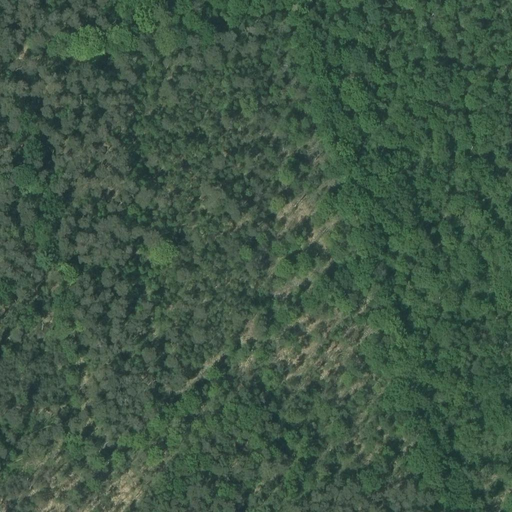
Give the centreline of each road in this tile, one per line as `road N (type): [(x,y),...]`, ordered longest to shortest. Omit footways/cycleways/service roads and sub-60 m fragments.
road 1 (track): [(442,511),(298,14)]
road 2 (track): [(298,14),(165,35),(147,29),(147,0)]
